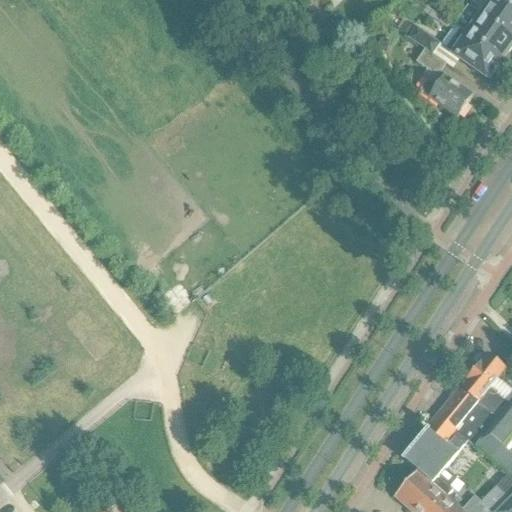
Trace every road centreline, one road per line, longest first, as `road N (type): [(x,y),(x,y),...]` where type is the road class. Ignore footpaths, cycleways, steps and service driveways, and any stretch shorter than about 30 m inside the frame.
road 1 (secondary): [(511,168),(290,511)]
road 2 (secondary): [(319,511),(511,206)]
